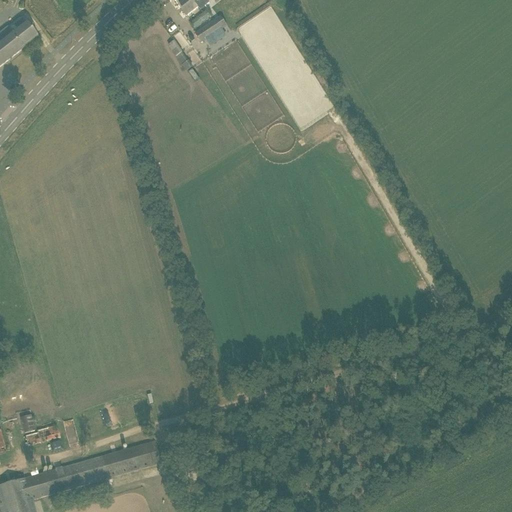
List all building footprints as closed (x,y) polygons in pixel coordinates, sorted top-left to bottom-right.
[(174,0),(186,16),(207,0),(174,0)] [(208,22),(210,25),(196,35),(202,44),(223,31),(213,18),(208,22)] [(22,20),(10,29),(8,27),(0,33),(0,67),(37,38),(25,24),(25,25),(22,20)] [(183,71),(189,68),(179,47),(172,50),(183,71)] [(18,418),(22,434),(34,431),(30,415),(18,418)] [(43,429),(35,430),(36,443),(57,440),(54,422),(43,424),(43,429)] [(36,511),(33,501),(161,465),(154,442),(0,486),(0,508),(1,511),(36,511)]
